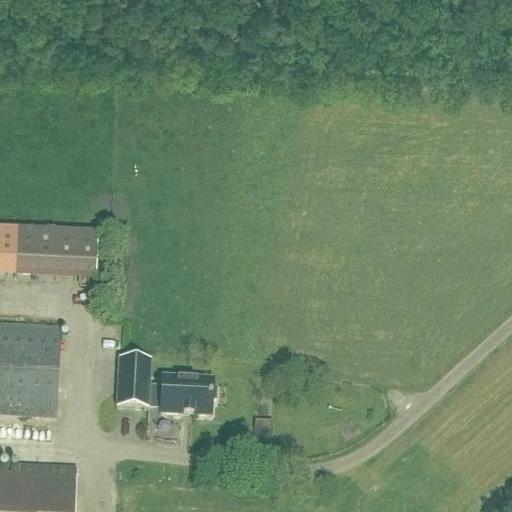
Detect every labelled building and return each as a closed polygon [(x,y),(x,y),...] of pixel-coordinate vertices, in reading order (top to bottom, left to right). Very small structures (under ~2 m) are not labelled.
[(15,226),(15,276),(91,277),(91,226),(15,226)] [(0,419),(55,422),(59,332),(0,328),(0,419)] [(211,392),(212,386),(161,383),(160,391),(148,390),(150,365),(118,363),(115,411),(147,413),(147,409),(159,410),(159,418),(210,421),(210,406),(215,406),(216,392),(211,392)] [(0,436),(8,433),(4,423),(0,424),(0,436)] [(0,477),(0,511),(73,511),(76,473),(18,470),(17,479),(0,477)]
